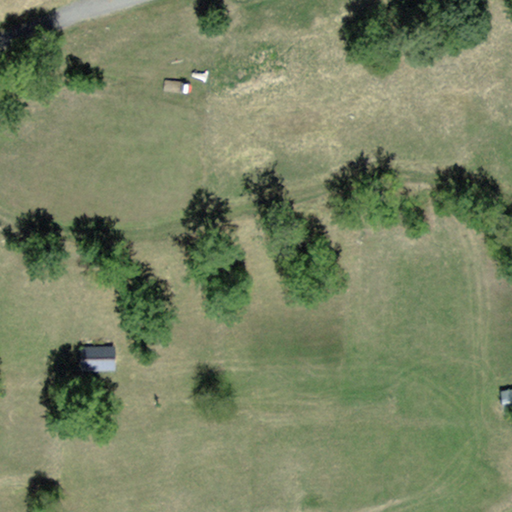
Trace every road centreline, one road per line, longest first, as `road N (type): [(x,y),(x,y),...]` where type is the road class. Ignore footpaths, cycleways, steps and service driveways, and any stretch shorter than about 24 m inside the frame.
road 1 (track): [(0,210),(49,231),(148,236),(380,169),(511,191)]
road 2 (unclassified): [(0,43),(131,0)]
